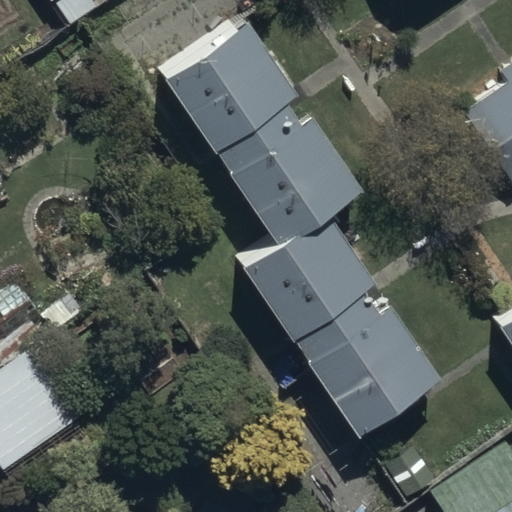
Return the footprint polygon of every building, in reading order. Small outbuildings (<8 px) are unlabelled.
[(262,230),(230,252),(346,425),(428,370),(379,297),(366,306),(350,282),(363,274),(316,205),(349,182),(299,107),(287,115),(273,94),(285,87),(234,11),(152,65),(262,230)] [(462,103),(510,177),(511,175),(511,52),(496,63),(504,75),(462,103)] [(511,351),(511,299),(488,315),(511,351)] [(31,338),(0,357),(0,460),(78,412),(31,338)] [(446,511),(511,511),(511,448),(502,433),(427,482),(446,511)] [(297,511),(290,503),(278,511),(297,511)]
